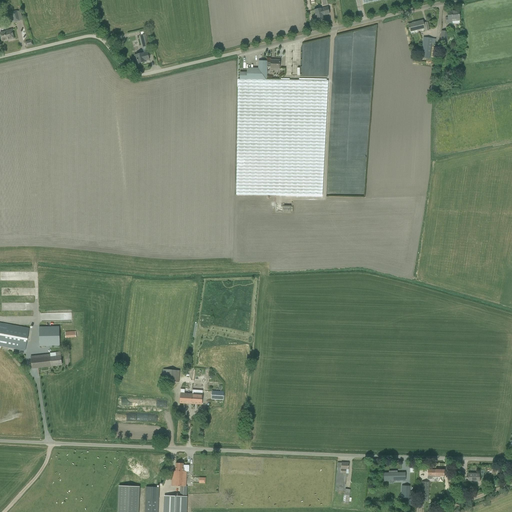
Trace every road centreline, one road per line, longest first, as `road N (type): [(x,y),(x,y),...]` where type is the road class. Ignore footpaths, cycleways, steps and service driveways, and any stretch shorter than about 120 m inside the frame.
road 1 (unclassified): [(0,56),(101,37),(123,66),(146,72),(455,0)]
road 2 (unclassified): [(511,461),(230,450)]
road 3 (unclassified): [(0,441),(230,450)]
